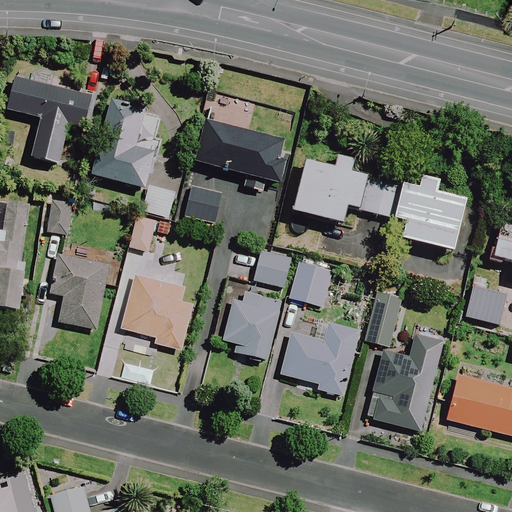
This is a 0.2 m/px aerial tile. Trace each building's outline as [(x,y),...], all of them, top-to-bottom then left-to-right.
[(76,96),(13,80),(5,115),(40,123),(31,162),(59,168),(76,96)] [(140,116),(109,108),(91,180),(142,193),(151,156),(131,151),(140,116)] [(283,144),(205,124),(194,167),(278,189),(285,162),(279,161),(283,144)] [(359,214),(367,180),(349,175),(352,164),(336,159),(333,173),(305,166),(293,217),(341,229),(345,211),(359,214)] [(367,180),(359,214),(405,226),(400,244),(450,257),(463,204),(434,196),(437,184),(420,180),(417,193),(367,180)] [(173,197),(148,189),(140,214),(166,222),(173,197)] [(219,196),(190,190),(183,221),(212,227),(219,196)] [(75,207),(54,202),(46,236),(67,241),(75,207)] [(511,203),(510,204),(501,240),(495,238),(490,261),(511,266),(511,269),(509,282),(511,282),(511,203)] [(28,209),(8,206),(3,235),(0,234),(0,276),(23,280),(25,267),(19,266),(28,209)] [(154,225),(135,220),(128,252),(147,256),(154,225)] [(57,327),(95,334),(102,292),(114,294),(121,259),(56,247),(47,298),(62,301),(57,327)] [(289,262),(258,255),(251,287),(282,294),(289,262)] [(190,309),(178,306),(183,286),(171,283),(174,271),(135,262),(118,333),(154,342),(152,348),(179,355),(190,309)] [(331,274),(298,264),(287,302),(320,312),(331,274)] [(23,280),(0,276),(0,314),(17,318),(23,280)] [(388,289),(388,287),(346,278),(343,293),(375,300),(360,344),(386,352),(404,294),(388,289)] [(279,305),(232,293),(219,345),(235,349),(233,357),(264,365),(279,305)] [(357,335),(328,328),(323,344),(290,336),(279,378),(316,388),(315,394),(340,400),(357,335)] [(439,346),(411,339),(406,362),(380,355),(364,422),(418,435),(439,346)] [(159,358),(119,351),(113,382),(153,390),(159,358)] [(511,392),(455,378),(443,423),(511,440),(511,392)] [(11,505),(7,489),(0,490),(0,511),(32,511),(29,501),(11,505)] [(88,511),(82,491),(48,500),(51,511),(88,511)]
